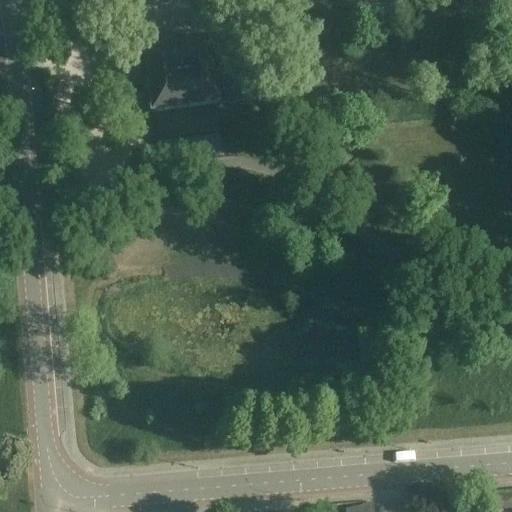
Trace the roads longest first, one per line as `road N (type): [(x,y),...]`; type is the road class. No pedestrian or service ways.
road 1 (residential): [(64,492),(46,448),(14,0)]
road 2 (residential): [(511,464),(175,492)]
